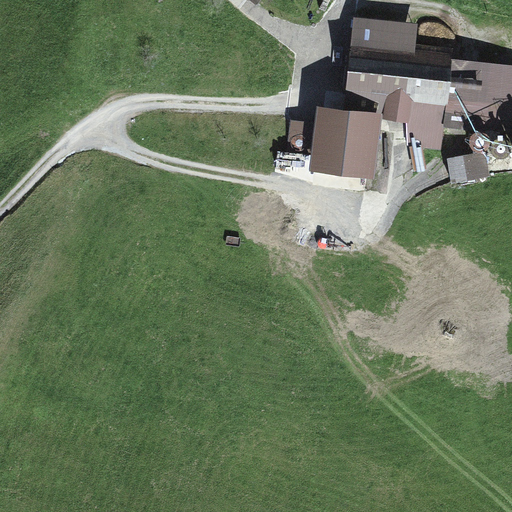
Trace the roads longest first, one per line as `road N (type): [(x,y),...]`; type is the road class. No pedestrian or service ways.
road 1 (track): [(377,215),(294,184),(142,160),(86,128),(0,210)]
road 2 (track): [(86,128),(112,109),(152,99),(297,101),(321,78),(331,40)]
